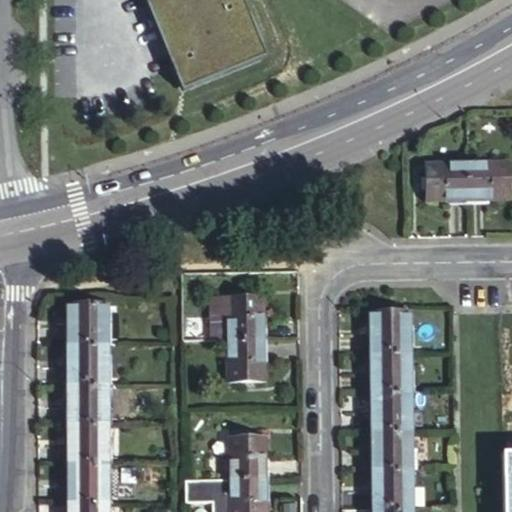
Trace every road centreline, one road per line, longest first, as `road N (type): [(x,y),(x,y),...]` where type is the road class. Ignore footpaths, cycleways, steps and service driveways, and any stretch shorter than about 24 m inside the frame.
road 1 (tertiary): [(511,42),(348,128),(83,217),(4,235)]
road 2 (residential): [(320,511),(319,291),(340,264),(511,261)]
road 3 (tertiary): [(0,495),(4,235)]
road 4 (residential): [(4,235),(1,0)]
